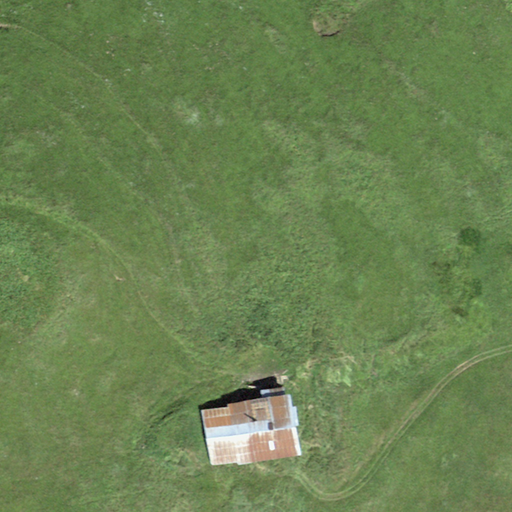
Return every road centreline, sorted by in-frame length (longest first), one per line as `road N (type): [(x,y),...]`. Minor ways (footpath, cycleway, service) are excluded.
road 1 (track): [(0,197),(57,213),(108,243),(159,322),(200,363),(292,370),(308,404),(296,474)]
road 2 (track): [(280,473),(296,474),(326,496),(347,493),(436,390),(478,358),(511,348)]
